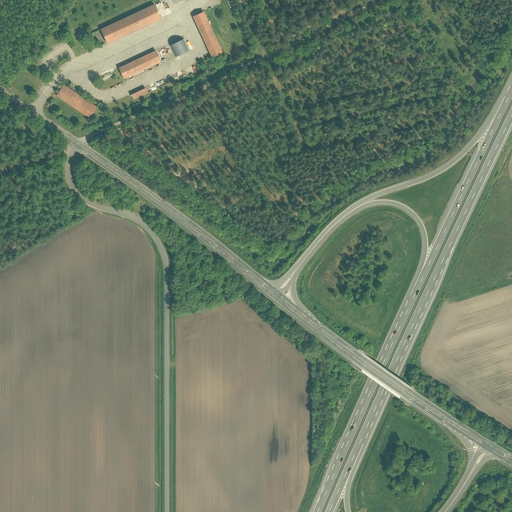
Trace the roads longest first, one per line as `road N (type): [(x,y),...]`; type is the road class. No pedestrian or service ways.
road 1 (residential): [(74,147),(67,175),(81,199),(141,221),(163,251),(168,511)]
road 2 (track): [(377,0),(77,144)]
road 3 (motorway): [(511,87),(454,161),(354,206),(275,291)]
road 4 (motorway): [(282,297),(336,226),(367,205),(395,203),(421,224),(425,246),(402,321)]
road 5 (motorway): [(329,511),(441,262)]
road 6 (motorway): [(348,511),(350,478),(433,297),(441,262)]
road 7 (motorway): [(511,89),(402,321)]
road 8 (tertiary): [(275,291),(77,144)]
road 9 (secondary): [(457,425),(282,297)]
road 10 (motorway): [(402,321),(316,511)]
road 11 (motorway): [(441,262),(511,116)]
